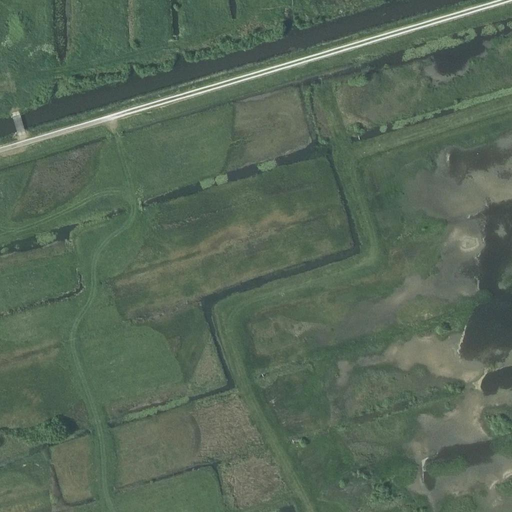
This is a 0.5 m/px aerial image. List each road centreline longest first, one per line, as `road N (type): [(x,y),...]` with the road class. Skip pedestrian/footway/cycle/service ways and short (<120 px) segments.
road 1 (track): [(507,0),(0,150)]
road 2 (track): [(111,117),(136,219),(103,259),(72,335),(99,427),(109,511)]
road 3 (track): [(290,0),(238,25),(34,78),(0,95)]
